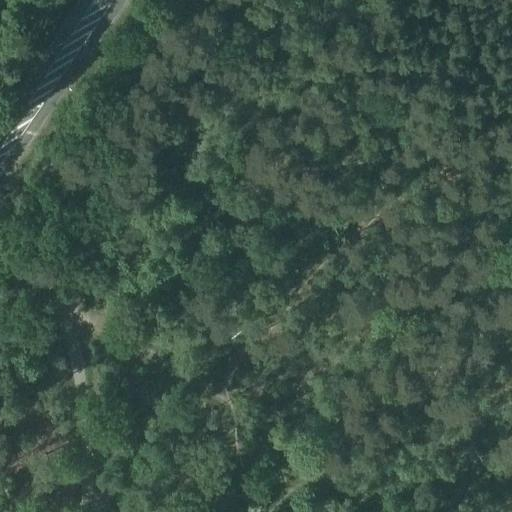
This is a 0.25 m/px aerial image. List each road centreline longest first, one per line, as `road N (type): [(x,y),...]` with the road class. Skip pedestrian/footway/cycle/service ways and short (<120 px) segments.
road 1 (track): [(63,308),(414,511)]
road 2 (secondary): [(0,159),(106,0)]
